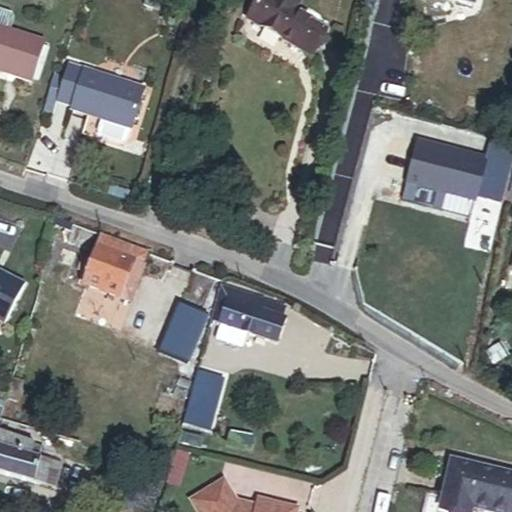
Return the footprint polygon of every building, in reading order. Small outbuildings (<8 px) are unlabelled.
[(310,59),(327,32),(295,14),(303,0),(275,0),(275,1),(272,0),(262,0),(249,23),(310,59)] [(0,77),(31,87),(44,46),(11,35),(15,23),(12,18),(0,14),(0,77)] [(60,94),(58,100),(76,106),(72,117),(100,126),(97,136),(100,142),(121,149),(127,145),(130,135),(144,93),(68,69),(63,83),(60,94)] [(50,91),(60,94),(63,83),(54,80),(50,91)] [(42,117),(52,120),(54,111),(58,100),(60,94),(50,91),(42,117)] [(58,100),(54,111),(72,117),(76,106),(58,100)] [(476,200),(504,208),(511,176),(511,157),(493,152),(489,165),(421,146),(410,189),(474,206),(476,200)] [(52,231),(71,236),(73,229),(54,222),(53,227),(52,231)] [(84,289),(123,303),(127,290),(138,294),(146,271),(145,271),(150,257),(102,239),(92,266),(82,262),(77,274),(88,278),(84,289)] [(0,328),(5,331),(27,290),(0,276),(0,328)] [(127,290),(123,303),(133,307),(138,294),(127,290)] [(223,329),(217,346),(243,355),(249,337),(277,347),(286,321),(260,312),(263,303),(230,292),(227,302),(219,327),(223,329)] [(209,325),(219,327),(227,302),(216,300),(209,325)] [(176,361),(184,364),(202,323),(179,313),(166,342),(181,349),(176,361)] [(225,380),(196,372),(191,393),(184,417),(212,425),(225,380)] [(6,400),(17,404),(22,385),(12,382),(6,400)] [(173,400),(181,403),(188,388),(180,384),(173,400)] [(41,461),(30,458),(34,447),(0,437),(0,477),(34,487),(41,461)] [(174,473),(184,475),(189,455),(180,453),(174,473)] [(473,511),(474,510),(481,511),(511,511),(511,477),(451,462),(441,511),(444,511),(473,511)] [(171,487),(180,489),(184,475),(174,473),(171,487)] [(224,486),(192,506),(195,511),(287,511),(260,505),(258,511),(236,506),(224,486)]
